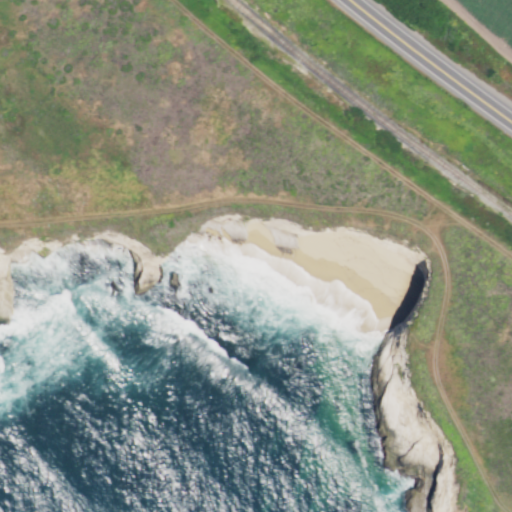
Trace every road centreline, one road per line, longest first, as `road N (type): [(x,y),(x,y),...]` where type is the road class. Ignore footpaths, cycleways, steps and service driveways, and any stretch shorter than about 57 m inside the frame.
road 1 (track): [(433,237),(418,222),(387,212),(238,197),(0,225)]
road 2 (track): [(450,213),(168,0)]
road 3 (track): [(508,511),(433,371),(446,270),(433,237)]
road 4 (trunk): [(511,123),(347,0)]
